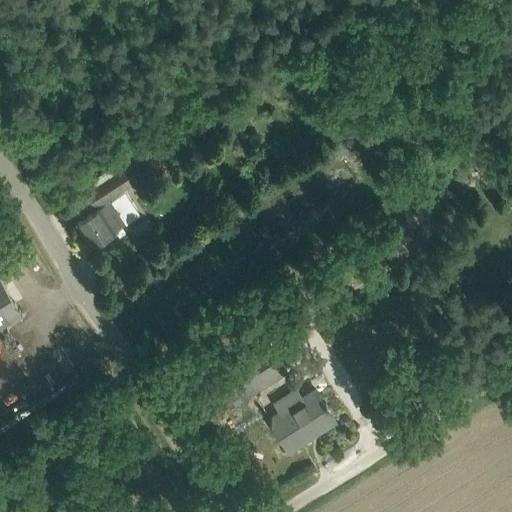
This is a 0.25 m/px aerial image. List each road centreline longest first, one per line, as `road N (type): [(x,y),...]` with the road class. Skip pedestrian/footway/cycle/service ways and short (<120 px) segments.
road 1 (unclassified): [(230,511),(0,151)]
road 2 (unclassified): [(290,511),(511,368)]
